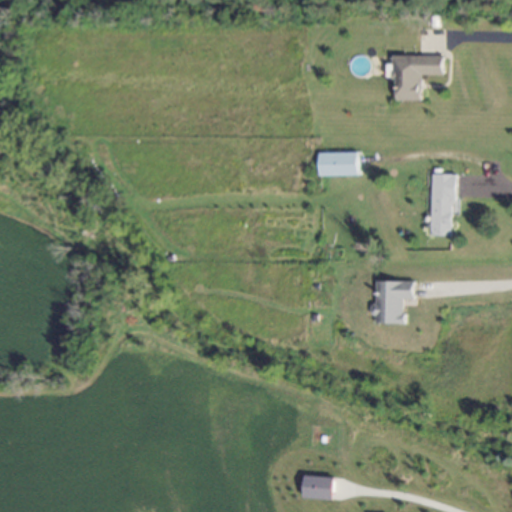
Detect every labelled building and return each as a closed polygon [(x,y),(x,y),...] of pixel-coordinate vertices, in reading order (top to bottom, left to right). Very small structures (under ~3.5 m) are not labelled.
[(397,101),(422,101),(422,75),(444,76),(444,57),(393,56),(393,65),(387,65),(387,79),(397,79),(397,101)] [(358,153),(320,154),(320,177),(359,176),(358,153)] [(432,236),(454,237),(455,175),(433,174),(432,236)] [(416,282),(379,282),(378,304),(376,304),(376,324),(407,324),(407,300),(416,300),(416,282)] [(334,500),(335,477),(306,476),(305,499),(334,500)]
